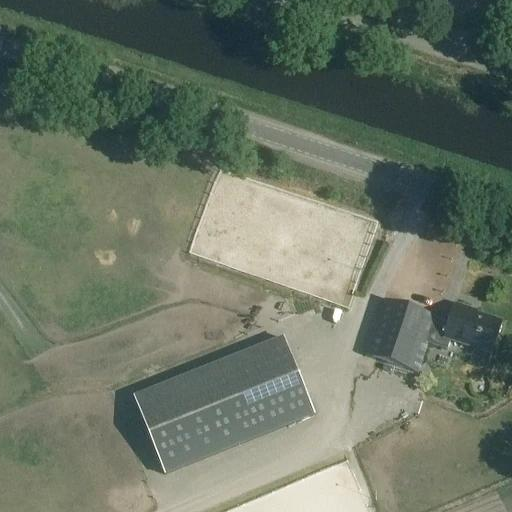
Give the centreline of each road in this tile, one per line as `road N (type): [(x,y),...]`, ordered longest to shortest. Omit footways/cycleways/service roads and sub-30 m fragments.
road 1 (tertiary): [(511,212),(0,47)]
road 2 (unclassified): [(511,73),(286,0)]
